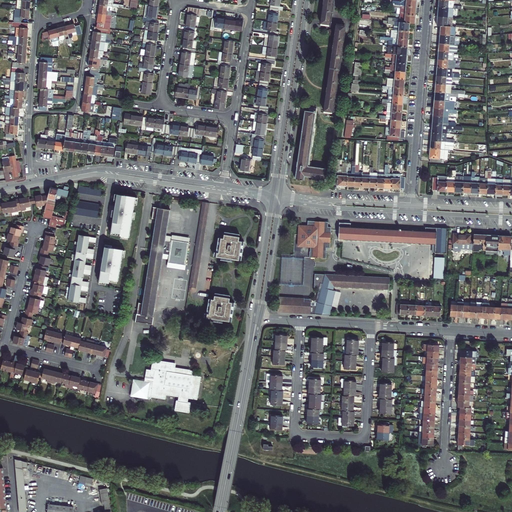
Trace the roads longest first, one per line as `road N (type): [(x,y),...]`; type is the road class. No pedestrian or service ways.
road 1 (track): [(486,511),(0,394)]
road 2 (residential): [(410,205),(427,0)]
road 3 (primary): [(279,193),(307,0)]
road 4 (primary): [(300,0),(273,192)]
road 5 (primary): [(250,351),(219,511)]
road 6 (residential): [(29,112),(75,108),(90,11)]
road 7 (residential): [(301,321),(294,425),(299,433),(329,436)]
road 8 (residential): [(371,325),(364,433),(329,436)]
road 9 (residential): [(451,330),(442,470)]
road 10 (residential): [(113,176),(90,307)]
road 11 (residential): [(278,200),(409,212)]
road 12 (residential): [(410,205),(279,193)]
road 13 (residential): [(3,346),(34,226)]
